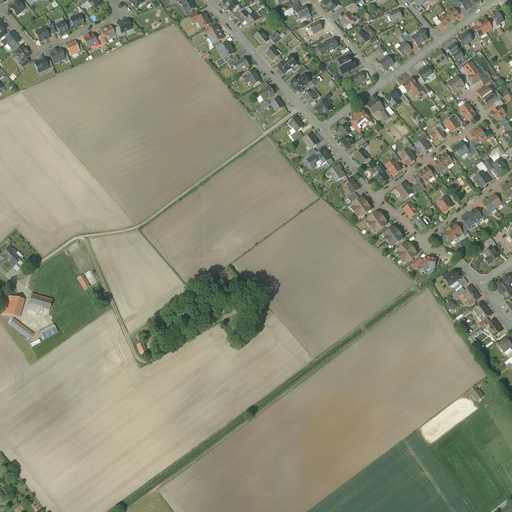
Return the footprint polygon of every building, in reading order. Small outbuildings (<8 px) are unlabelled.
[(89,0),(87,2),(90,4),(89,5),(92,8),(95,11),(102,5),(99,2),(98,0),(89,0)] [(131,0),(130,1),(129,2),(132,4),(131,5),(133,7),(134,7),(136,9),(139,6),(140,7),(141,6),(142,5),(143,4),(143,3),(144,2),(142,1),(143,1),(142,0),(131,0)] [(189,0),(186,2),(182,4),(182,5),(188,14),(188,13),(191,12),(195,9),(192,3),(189,0)] [(239,5),(234,0),(225,0),(223,3),(228,8),(227,8),(231,12),(239,5)] [(334,0),(326,0),(323,2),(331,11),(339,5),(334,0)] [(459,1),(457,0),(456,0),(453,2),(455,4),(459,9),(462,7),(459,2),(459,1)] [(460,0),(459,1),(459,2),(462,7),(465,11),(469,8),(470,8),(472,7),(466,0),(460,0)] [(20,5),(18,2),(13,6),(10,9),(17,16),(24,10),(20,5)] [(29,9),(24,2),(20,5),(24,10),(26,12),(29,9)] [(354,3),(345,8),(348,13),(350,12),(353,15),(359,9),(354,3)] [(455,4),(451,6),(453,9),(456,13),(460,10),(459,9),(455,4)] [(301,9),(295,12),(299,20),(306,17),(310,15),(308,11),(307,11),(306,7),(301,9)] [(292,9),(283,13),(285,17),(294,13),(292,9)] [(453,9),(446,15),(451,22),(458,16),(456,13),(453,9)] [(392,14),(389,15),(390,16),(393,22),(402,18),(398,11),(392,14)] [(88,19),(83,13),(82,12),(79,14),(79,15),(82,22),(88,19)] [(246,12),(243,14),(242,13),(240,15),(237,18),(242,24),(247,20),(250,17),(246,12)] [(197,13),(189,16),(192,24),(196,22),(195,19),(198,17),(197,13)] [(350,13),(344,18),(341,15),(338,18),(342,23),(342,24),(344,26),(345,26),(346,27),(349,25),(351,27),(355,23),(354,21),(354,18),(350,13)] [(498,13),(497,13),(494,15),(494,16),(492,18),(494,22),(497,26),(499,24),(500,23),(503,21),(502,19),(502,18),(500,16),(499,16),(498,13)] [(259,20),(253,14),(250,17),(247,20),(249,22),(248,24),(250,26),(253,23),(254,24),(259,20)] [(79,15),(74,17),(75,18),(70,20),(74,29),(83,24),(82,22),(79,15)] [(205,15),(197,19),(202,29),(211,24),(205,15)] [(438,20),(441,24),(443,27),(451,22),(446,15),(438,20)] [(438,20),(436,17),(432,20),(437,26),(441,24),(438,20)] [(127,21),(117,25),(118,28),(121,34),(125,32),(125,33),(131,30),(130,30),(131,29),(127,21)] [(489,25),(486,21),(480,25),(486,33),(492,30),(492,29),(489,25)] [(64,22),(56,26),(55,24),(53,25),(56,33),(58,32),(59,35),(63,34),(66,33),(65,32),(68,31),(64,22)] [(499,24),(497,26),(494,22),(492,23),(497,31),(501,28),(499,24)] [(319,23),(309,27),(313,35),(322,30),(319,23)] [(480,25),(474,29),(477,33),(479,37),(482,35),(482,36),(486,33),(480,25)] [(49,27),(44,29),(45,29),(48,37),(53,35),(49,27)] [(110,28),(101,32),(103,37),(105,41),(114,36),(110,28)] [(213,30),(207,33),(207,34),(210,39),(220,33),(217,28),(213,30)] [(45,29),(35,33),(39,43),(43,42),(46,41),(46,40),(49,39),(48,37),(45,29)] [(422,32),(416,37),(416,36),(412,39),(414,41),(418,47),(428,39),(422,31),(421,32),(422,32)] [(269,41),(261,32),(259,34),(258,34),(254,37),(262,47),(269,41)] [(6,39),(1,43),(4,47),(7,44),(11,49),(12,49),(17,45),(20,42),(13,33),(6,39)] [(220,33),(210,39),(213,44),(213,45),(219,41),(224,39),(220,33)] [(362,33),(355,39),(362,46),(369,41),(370,40),(369,38),(367,39),(362,33)] [(467,33),(462,37),(458,39),(464,47),(472,40),(467,33)] [(412,39),(409,35),(406,38),(407,39),(410,44),(414,41),(412,39)] [(92,36),(90,37),(89,36),(86,37),(87,38),(84,40),(88,49),(92,47),(93,47),(92,47),(95,45),(97,45),(94,39),(92,36)] [(374,36),(370,40),(369,41),(372,45),(377,40),(374,36)] [(277,38),(273,42),(276,45),(282,40),(279,37),(277,38)] [(334,39),(324,44),(325,45),(328,52),(329,52),(338,47),(334,39)] [(454,41),(446,47),(447,50),(448,50),(452,56),(451,56),(456,63),(464,57),(459,51),(457,53),(457,52),(459,50),(456,46),(457,45),(454,41)] [(74,43),(66,46),(70,56),(77,52),(78,52),(76,46),(74,43)] [(229,43),(219,49),(225,60),(235,53),(229,43)] [(405,43),(397,50),(403,57),(411,50),(405,43)] [(325,45),(318,48),(322,56),(329,53),(329,52),(328,52),(325,45)] [(386,52),(382,47),(378,50),(382,55),(386,52)] [(24,51),(22,48),(14,55),(21,63),(26,60),(29,57),(27,54),(25,51),(24,51)] [(275,52),(272,49),(266,54),(273,62),(280,56),(276,51),(275,52)] [(57,51),(52,52),(53,54),(50,55),(54,64),(63,60),(64,60),(62,55),(60,51),(57,52),(57,51)] [(440,52),(432,58),(437,65),(446,59),(442,53),(440,52)] [(348,56),(338,61),(342,68),(342,69),(352,64),(351,63),(348,56)] [(237,57),(227,62),(229,65),(232,63),(234,66),(240,62),(237,57)] [(290,57),(285,62),(284,62),(278,68),(284,75),(291,70),(291,69),(297,65),(295,63),(290,57)] [(388,57),(379,64),(385,71),(394,65),(388,57)] [(42,59),(38,61),(39,62),(34,64),(38,73),(48,69),(45,63),(44,59),(43,60),(42,59)] [(223,59),(216,63),(219,68),(226,64),(223,59)] [(26,60),(21,63),(18,64),(23,70),(30,64),(26,60)] [(240,62),(234,66),(239,74),(250,67),(246,60),(242,62),(241,61),(240,62)] [(352,64),(342,69),(342,68),(340,69),(342,74),(348,71),(348,72),(357,67),(354,62),(351,63),(352,64)] [(469,76),(477,70),(472,63),(464,69),(469,76)] [(297,65),(291,69),(291,70),(294,74),(300,69),(297,65)] [(303,66),(300,69),(294,74),(296,72),(300,76),(301,76),(307,71),(303,66)] [(427,67),(418,74),(425,84),(428,81),(426,79),(433,74),(427,67)] [(481,67),(477,70),(482,76),(486,73),(481,67)] [(469,76),(468,77),(474,84),(480,80),(483,78),(482,76),(477,70),(469,76)] [(250,75),(244,78),(244,79),(247,84),(250,82),(252,85),(256,83),(256,84),(260,82),(256,76),(257,75),(255,71),(250,75)] [(248,72),(239,77),(242,81),(244,79),(244,78),(250,75),(248,72)] [(486,73),(482,76),(483,78),(480,80),(483,84),(490,79),(486,73)] [(362,74),(353,78),(357,86),(366,81),(362,74)] [(433,74),(426,79),(428,81),(429,83),(436,78),(433,74)] [(304,76),(300,80),(298,77),(291,83),(299,92),(305,86),(310,82),(304,76)] [(458,78),(457,77),(452,80),(459,90),(464,87),(463,85),(458,78)] [(416,85),(411,79),(402,86),(408,93),(410,92),(414,98),(416,97),(417,97),(420,95),(420,94),(421,93),(416,85)] [(490,79),(483,84),(485,87),(487,86),(488,88),(493,84),(490,79)] [(459,90),(452,80),(447,84),(448,85),(453,92),(454,94),(459,90)] [(266,83),(259,87),(262,92),(269,87),(266,83)] [(427,94),(421,85),(416,85),(421,93),(424,96),(427,94)] [(485,87),(477,93),(483,100),(492,93),(488,88),(487,86),(485,87)] [(262,92),(259,94),(264,101),(274,95),(269,87),(262,92)] [(313,95),(310,91),(303,96),(307,101),(307,102),(310,105),(320,97),(316,93),(313,95)] [(394,91),(386,98),(391,105),(393,103),(400,99),(394,91)] [(328,94),(322,100),(324,103),(325,102),(326,102),(331,98),(328,94)] [(385,110),(377,99),(367,107),(373,114),(378,111),(381,115),(386,111),(385,110)] [(279,100),(271,105),(276,113),(284,108),(279,100)] [(500,100),(494,104),(497,109),(499,107),(500,108),(503,105),(500,100)] [(268,102),(261,107),(263,110),(270,106),(268,102)] [(324,103),(315,111),(320,116),(323,113),(325,116),(332,110),(326,102),(325,102),(324,103)] [(468,105),(460,111),(468,121),(469,121),(469,122),(473,119),(472,118),(476,115),(468,105)] [(497,109),(491,114),(492,115),(492,116),(493,117),(496,121),(505,115),(500,108),(499,107),(497,109)] [(394,114),(389,108),(385,110),(386,111),(390,117),(394,114)] [(362,111),(357,115),(357,116),(352,120),(356,125),(353,128),(358,134),(372,122),(362,111)] [(390,117),(386,111),(381,115),(386,121),(391,118),(390,117)] [(462,123),(457,117),(453,119),(458,126),(462,123)] [(303,128),(296,118),(289,123),(297,133),(299,132),(303,128)] [(453,119),(449,122),(448,122),(446,123),(446,124),(446,125),(452,133),(459,128),(458,126),(453,119)] [(511,124),(510,121),(502,126),(507,132),(511,128),(511,124)] [(445,131),(440,124),(436,126),(439,129),(442,133),(445,131)] [(342,129),(339,131),(339,132),(339,131),(342,134),(341,134),(345,139),(348,136),(352,133),(345,126),(342,129)] [(442,133),(439,129),(433,133),(433,134),(430,136),(433,140),(436,138),(440,142),(445,138),(442,133)] [(480,130),(475,134),(473,133),(471,135),(474,140),(477,144),(481,141),(483,141),(485,139),(485,138),(486,138),(480,130)] [(297,133),(293,136),(296,140),(302,136),(299,132),(297,133)] [(424,133),(420,136),(424,141),(425,142),(429,139),(424,133)] [(318,145),(311,135),(304,140),(308,146),(310,145),(312,148),(313,149),(313,148),(318,145)] [(355,144),(348,136),(345,139),(341,142),(348,150),(355,144)] [(362,139),(356,144),(359,147),(365,142),(362,139)] [(477,144),(474,140),(470,143),(472,146),(475,151),(480,147),(477,144)] [(425,142),(424,141),(416,147),(422,155),(430,149),(425,142)] [(409,142),(404,146),(407,151),(408,150),(410,152),(414,149),(409,142)] [(467,150),(462,143),(460,144),(460,145),(458,146),(454,149),(456,151),(456,153),(457,155),(458,155),(460,157),(466,153),(468,152),(467,150)] [(475,151),(472,146),(467,150),(468,152),(466,153),(468,157),(470,155),(472,157),(477,153),(475,151)] [(330,159),(324,150),(314,156),(314,157),(317,155),(320,160),(323,164),(320,166),(321,166),(325,163),(330,159)] [(407,151),(401,156),(404,159),(403,160),(408,166),(416,160),(410,152),(408,150),(407,151)] [(361,151),(355,156),(362,165),(369,159),(361,151)] [(308,156),(305,158),(308,162),(314,157),(314,156),(312,153),(308,156)] [(400,161),(395,154),(390,157),(394,161),(396,164),(400,161)] [(314,157),(308,162),(311,166),(320,160),(317,155),(314,157)] [(448,157),(446,155),(442,158),(442,157),(440,158),(447,167),(452,163),(448,157)] [(456,162),(451,155),(448,157),(452,163),(453,164),(456,162)] [(447,167),(440,158),(438,160),(435,163),(436,165),(441,172),(441,171),(447,167)] [(330,159),(325,163),(328,167),(334,163),(330,159)] [(493,165),(492,166),(494,169),(499,176),(507,170),(507,169),(507,168),(505,165),(504,165),(500,160),(493,165)] [(396,164),(394,161),(390,164),(390,167),(387,169),(393,177),(401,171),(396,164)] [(490,161),(484,165),(488,171),(489,172),(494,169),(492,166),(493,165),(490,161)] [(484,165),(482,163),(476,167),(482,174),(483,173),(484,174),(488,171),(484,165)] [(385,171),(380,164),(375,168),(380,175),(382,174),(385,171)] [(441,172),(436,165),(433,168),(439,175),(442,172),(441,171),(441,172)] [(339,166),(326,175),(328,179),(331,177),(331,178),(332,177),(337,183),(341,180),(344,177),(340,171),(341,170),(339,166)] [(429,171),(427,169),(423,172),(423,171),(421,172),(428,181),(433,177),(429,171)] [(437,176),(432,169),(429,171),(433,177),(434,178),(437,176)] [(428,181),(421,172),(419,174),(420,174),(416,177),(418,179),(422,186),(422,185),(428,181)] [(482,174),(474,180),(476,183),(475,183),(475,185),(477,187),(478,187),(479,186),(481,189),(490,182),(484,174),(483,173),(482,174)] [(380,175),(375,179),(380,186),(387,181),(382,174),(380,175)] [(422,186),(418,179),(415,182),(417,185),(420,189),(423,186),(422,185),(422,186)] [(352,180),(344,187),(343,189),(345,192),(348,192),(350,196),(351,196),(355,193),(359,190),(352,180)] [(407,186),(405,184),(397,190),(404,200),(413,194),(412,194),(414,193),(411,189),(410,187),(407,187),(407,186)] [(417,185),(411,189),(414,193),(416,195),(422,191),(420,189),(417,185)] [(450,193),(445,186),(439,190),(445,197),(450,193)] [(511,191),(508,186),(502,190),(504,193),(507,197),(508,199),(509,199),(511,197),(511,196),(511,191)] [(355,193),(351,196),(350,196),(347,198),(348,200),(350,203),(351,203),(358,198),(355,193)] [(498,200),(495,196),(490,199),(488,200),(495,209),(501,205),(498,200)] [(502,197),(498,200),(501,205),(503,208),(507,205),(505,202),(504,200),(502,197)] [(446,198),(437,204),(444,214),(453,207),(446,198)] [(363,201),(362,199),(352,206),(353,207),(351,209),(358,218),(360,217),(361,218),(371,211),(369,209),(370,208),(364,200),(363,201)] [(411,199),(404,204),(407,208),(411,204),(412,205),(415,203),(411,199)] [(488,200),(487,201),(483,205),(486,209),(489,213),(490,213),(495,209),(488,200)] [(407,208),(404,210),(407,214),(410,219),(418,213),(412,205),(411,204),(407,208)] [(489,213),(486,209),(482,212),(487,218),(491,215),(490,213),(489,213)] [(476,210),(471,214),(470,214),(469,215),(475,223),(482,218),(479,214),(476,210)] [(487,218),(482,212),(479,214),(482,218),(484,222),(487,219),(487,218)] [(377,213),(368,221),(369,223),(368,224),(374,232),(375,231),(377,233),(387,226),(385,223),(386,222),(380,215),(379,216),(377,213)] [(424,213),(418,217),(420,221),(423,218),(424,219),(427,216),(424,213)] [(469,215),(468,215),(468,216),(463,220),(464,222),(468,228),(469,228),(475,223),(469,215)] [(420,221),(416,224),(422,232),(430,226),(429,225),(424,219),(423,218),(420,221)] [(468,228),(464,222),(461,224),(463,227),(466,232),(470,229),(469,228),(468,228)] [(456,225),(451,228),(449,229),(457,239),(460,237),(459,236),(462,234),(459,230),(456,225)] [(463,227),(459,230),(462,234),(464,237),(468,235),(466,232),(463,227)] [(394,228),(384,235),(386,237),(385,238),(390,246),(391,245),(393,247),(403,240),(401,237),(397,230),(396,231),(394,228)] [(449,229),(447,230),(448,231),(443,234),(445,237),(450,243),(453,241),(454,242),(457,239),(449,229)] [(450,243),(445,237),(441,240),(446,247),(451,244),(450,243)] [(491,239),(485,243),(490,249),(492,248),(496,246),(491,239)] [(410,245),(408,246),(407,244),(397,252),(398,253),(397,254),(404,263),(405,262),(406,264),(416,257),(415,255),(416,254),(410,245)] [(9,248),(1,257),(6,263),(7,262),(13,268),(15,266),(21,261),(20,260),(15,255),(9,248)] [(490,249),(484,253),(491,263),(499,257),(492,248),(490,249)] [(419,258),(412,264),(415,269),(420,265),(419,264),(422,262),(419,258)] [(435,259),(427,258),(422,262),(419,264),(420,265),(421,267),(423,267),(426,271),(429,268),(434,269),(435,259)] [(28,266),(22,259),(20,260),(21,261),(15,266),(22,272),(28,266)] [(453,272),(448,276),(444,279),(450,287),(460,279),(454,271),(453,271),(453,272)] [(89,288),(82,275),(77,279),(84,291),(89,288)] [(508,276),(503,280),(500,282),(500,283),(504,289),(508,286),(511,283),(511,281),(511,282),(508,276)] [(463,279),(458,283),(462,288),(467,284),(463,279)] [(500,283),(496,286),(502,295),(503,294),(508,301),(511,297),(511,292),(508,286),(504,289),(500,283)] [(462,288),(452,295),(456,299),(463,294),(465,292),(462,288)] [(465,292),(463,294),(470,304),(479,298),(471,288),(465,292)] [(234,308),(220,291),(215,295),(230,312),(234,308)] [(52,301),(31,295),(27,311),(38,314),(40,309),(49,312),(52,301)] [(24,301),(8,296),(2,314),(19,319),(24,301)] [(477,307),(473,310),(474,310),(478,316),(487,309),(485,307),(484,307),(482,304),(477,307)] [(487,309),(478,316),(483,322),(487,319),(491,316),(489,313),(489,312),(487,309)] [(33,334),(10,318),(7,323),(29,339),(33,334)] [(489,326),(487,327),(493,334),(490,336),(492,339),(502,332),(494,322),(489,326)] [(53,325),(39,333),(43,340),(57,333),(53,325)] [(181,327),(172,332),(176,339),(185,334),(181,327)] [(481,328),(469,338),(473,344),(477,341),(475,337),(483,331),(481,328)] [(506,339),(497,346),(503,353),(511,347),(506,339)] [(160,342),(154,345),(157,350),(163,347),(160,342)] [(143,343),(137,345),(143,358),(148,356),(143,343)] [(475,386),(467,392),(469,396),(472,394),(477,401),(484,396),(479,388),(477,389),(475,386)]
